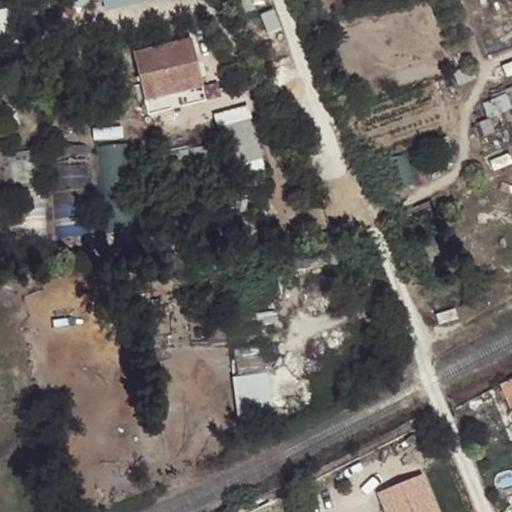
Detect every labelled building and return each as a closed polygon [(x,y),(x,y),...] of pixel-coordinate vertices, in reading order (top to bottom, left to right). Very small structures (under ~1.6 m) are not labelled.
[(107,0),(110,10),(148,0),(107,0)] [(191,40),(132,56),(149,117),(208,101),(191,40)] [(253,105),(221,111),(231,172),(264,166),(253,105)] [(83,160),(60,161),(62,191),(85,190),(83,160)] [(273,406),(271,372),(238,374),(240,408),(273,406)] [(435,511),(421,477),(378,492),(384,511),(435,511)]
